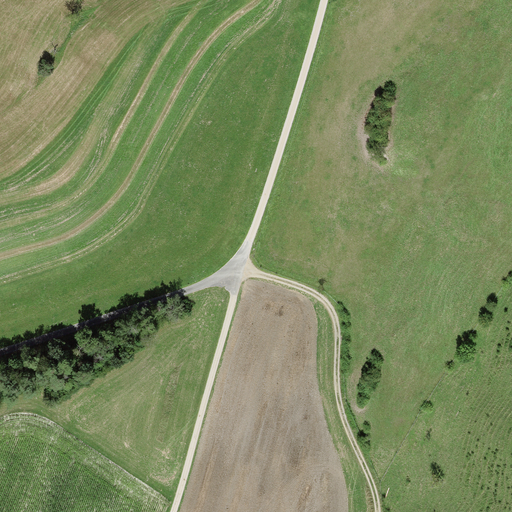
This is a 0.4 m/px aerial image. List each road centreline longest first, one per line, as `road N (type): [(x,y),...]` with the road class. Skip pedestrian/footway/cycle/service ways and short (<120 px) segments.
road 1 (track): [(236,271),(315,293),(329,309),(336,398),(376,511)]
road 2 (track): [(321,0),(236,271)]
road 3 (track): [(236,271),(0,350)]
road 4 (track): [(236,271),(172,511)]
